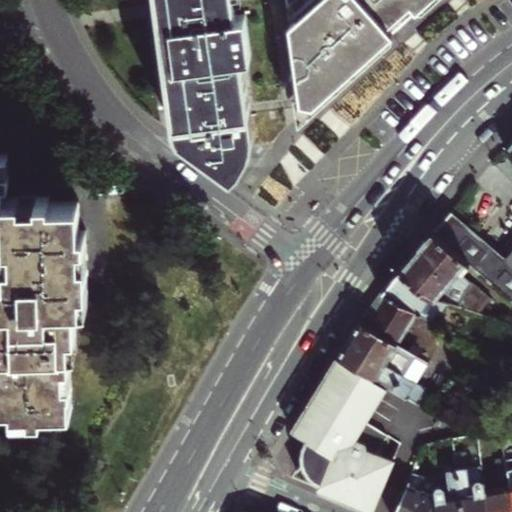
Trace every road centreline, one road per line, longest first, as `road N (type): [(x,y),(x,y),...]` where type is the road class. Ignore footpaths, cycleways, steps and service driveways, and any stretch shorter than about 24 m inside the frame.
road 1 (primary): [(231,472),(336,303),(511,88)]
road 2 (residential): [(308,273),(107,109),(50,13)]
road 3 (primary): [(511,45),(397,158),(308,273)]
road 4 (primary): [(308,273),(157,511)]
road 5 (residential): [(190,511),(319,296),(319,282),(308,273)]
